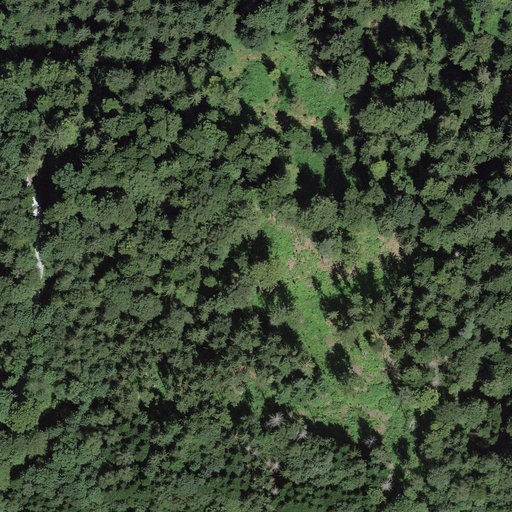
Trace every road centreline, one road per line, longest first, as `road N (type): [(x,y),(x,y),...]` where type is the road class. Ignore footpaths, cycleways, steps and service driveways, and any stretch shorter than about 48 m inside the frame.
road 1 (unclassified): [(0,158),(36,204),(40,232),(1,511)]
road 2 (track): [(54,0),(36,204)]
